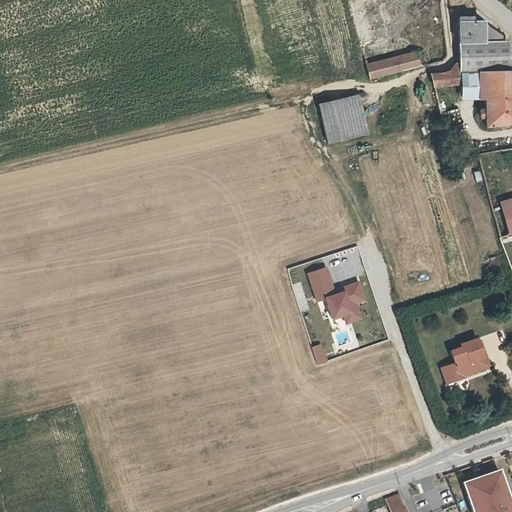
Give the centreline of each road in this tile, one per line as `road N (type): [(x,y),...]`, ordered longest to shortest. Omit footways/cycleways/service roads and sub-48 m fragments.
road 1 (track): [(302,99),(0,166)]
road 2 (tertiary): [(511,436),(297,511)]
road 3 (track): [(366,240),(302,99)]
